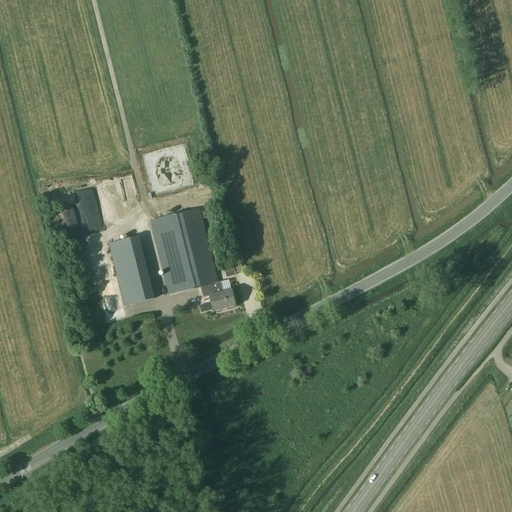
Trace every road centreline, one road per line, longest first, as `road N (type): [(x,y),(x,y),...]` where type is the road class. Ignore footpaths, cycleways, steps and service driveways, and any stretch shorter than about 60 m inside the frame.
road 1 (tertiary): [(0,483),(427,251),(511,185)]
road 2 (primary): [(354,511),(511,302)]
